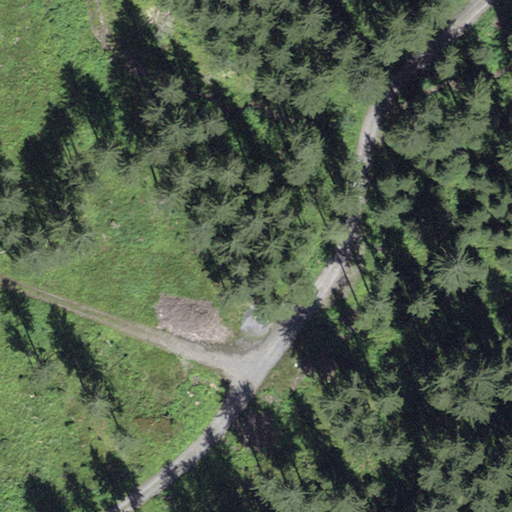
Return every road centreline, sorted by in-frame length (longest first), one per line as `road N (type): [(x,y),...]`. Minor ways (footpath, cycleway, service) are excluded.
road 1 (track): [(485,0),(389,84),(343,273),(256,371)]
road 2 (track): [(0,279),(256,371)]
road 3 (track): [(256,371),(196,452),(122,511)]
